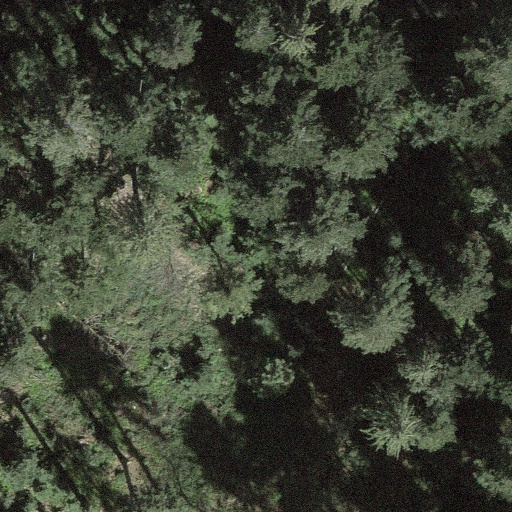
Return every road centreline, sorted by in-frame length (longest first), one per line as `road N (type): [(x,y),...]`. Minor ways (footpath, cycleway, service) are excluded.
road 1 (track): [(150,0),(136,170),(0,473)]
road 2 (track): [(511,91),(375,0)]
